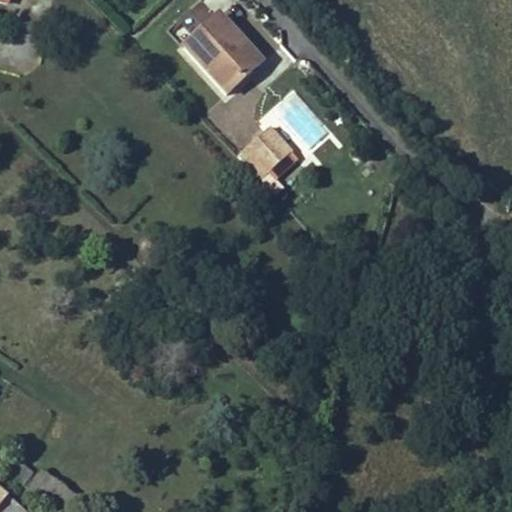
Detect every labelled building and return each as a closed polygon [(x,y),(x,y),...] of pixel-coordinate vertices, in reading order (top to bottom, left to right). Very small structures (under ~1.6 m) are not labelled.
[(208,0),(220,11),(231,0),(208,0)] [(262,64),(218,19),(183,52),(226,98),(232,93),(262,64)] [(291,154),(270,131),(249,149),(271,173),(291,154)] [(271,173),(249,149),(238,159),(260,183),(271,173)] [(22,495),(35,476),(18,463),(1,486),(18,500),(22,495)] [(84,503),(78,499),(39,471),(35,476),(22,495),(32,503),(44,511),(77,511),(80,509),(84,503)] [(0,511),(16,511),(20,507),(8,498),(0,507),(0,511)]
